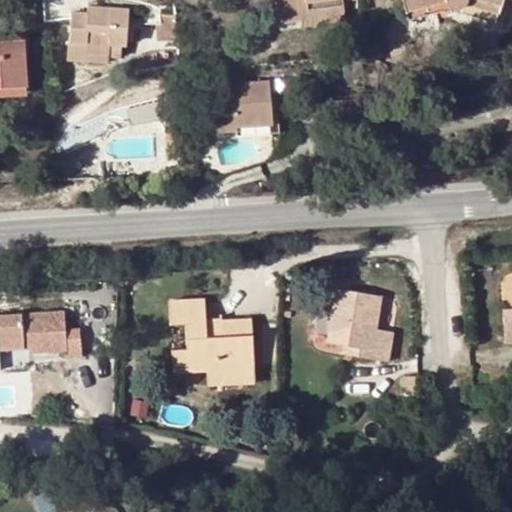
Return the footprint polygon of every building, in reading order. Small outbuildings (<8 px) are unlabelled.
[(299,20),(341,14),(338,0),(270,0),(273,24),(299,20)] [(401,0),(406,21),(433,14),(435,20),(462,13),(492,23),(499,0),(401,0)] [(106,63),(106,58),(107,45),(119,47),(124,48),(126,10),(85,7),(84,14),(68,12),(66,59),(106,63)] [(171,13),(154,14),(155,42),(173,41),(171,13)] [(19,41),(0,42),(0,88),(22,88),(19,41)] [(107,45),(106,58),(118,58),(119,47),(107,45)] [(268,81),(204,86),(208,133),(236,131),(236,128),(272,126),(268,81)] [(0,98),(23,97),(22,88),(0,88),(0,98)] [(325,342),(340,345),(351,347),(349,356),(384,363),(390,333),(372,330),(377,297),(334,290),(330,313),(325,342)] [(203,338),(203,320),(201,300),(167,301),(169,324),(183,324),(184,350),(170,351),(171,374),(205,371),(206,385),(222,385),(221,372),(251,370),(249,320),(219,322),(220,338),(203,338)] [(0,308),(0,342),(29,344),(28,350),(40,350),(64,350),(64,357),(81,357),(81,329),(65,328),(66,311),(0,308)] [(511,309),(501,310),(503,343),(511,342),(511,309)] [(312,340),(325,342),(330,313),(317,311),(312,340)] [(218,319),(203,320),(203,338),(220,338),(219,322),(218,319)] [(29,344),(0,342),(0,352),(40,354),(40,350),(28,350),(29,344)] [(351,347),(340,345),(338,355),(349,356),(351,347)] [(221,372),(222,385),(252,383),(251,370),(221,372)]
